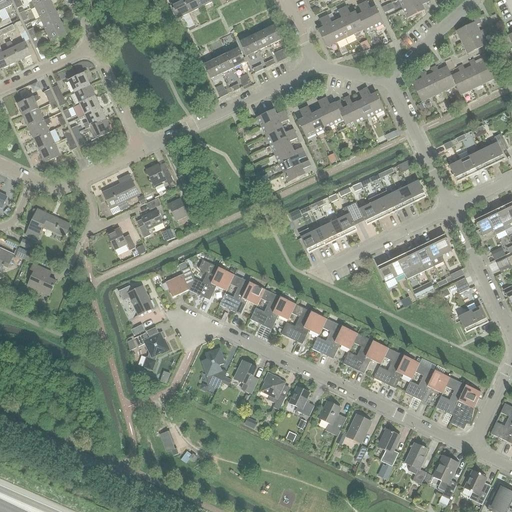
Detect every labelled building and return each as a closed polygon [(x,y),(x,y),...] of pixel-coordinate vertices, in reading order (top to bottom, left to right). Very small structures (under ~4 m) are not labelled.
[(0,0),(0,9),(13,3),(11,0),(0,0)] [(21,0),(19,0),(15,2),(19,9),(25,6),(21,0)] [(49,0),(35,7),(40,19),(56,11),(50,0),(49,0)] [(189,14),(182,0),(181,0),(171,5),(177,19),(189,14)] [(182,0),(189,14),(201,9),(196,0),(182,0)] [(210,0),(196,0),(201,9),(212,3),(210,0)] [(419,0),(399,0),(403,10),(420,1),(419,0)] [(422,5),(430,2),(429,0),(422,0),(420,1),(403,10),(408,19),(425,11),(422,5)] [(371,10),(368,2),(363,4),(376,29),(385,25),(377,7),(371,10)] [(376,29),(363,4),(359,6),(363,14),(358,16),(366,34),(376,29)] [(347,7),(343,9),(355,35),(364,30),(366,34),(358,16),(356,13),(351,15),(347,7)] [(342,19),(337,21),(346,39),(355,35),(343,9),(339,11),(342,19)] [(40,19),(45,30),(61,23),(56,11),(40,19)] [(21,14),(24,22),(29,20),(25,12),(21,14)] [(324,18),(337,44),(346,39),(337,21),(333,24),(329,16),(324,18)] [(4,26),(11,22),(9,18),(1,21),(4,26)] [(319,30),(327,48),(337,44),(324,18),(320,20),(324,28),(319,30)] [(475,22),(457,31),(463,43),(486,31),(485,29),(481,31),(477,25),(482,23),(479,18),(474,20),(475,22)] [(15,25),(24,43),(29,41),(20,22),(15,25)] [(61,23),(45,30),(51,42),(67,35),(61,23)] [(15,31),(13,26),(5,30),(7,34),(15,31)] [(264,31),(270,45),(282,40),(275,26),(264,31)] [(28,31),(31,37),(37,34),(34,28),(28,31)] [(264,31),(252,37),(259,51),(270,45),(264,31)] [(486,31),(463,43),(468,54),(487,45),(483,36),(487,34),(486,31)] [(31,37),(42,60),(48,57),(37,34),(31,37)] [(247,56),(259,51),(252,37),(241,42),(247,56)] [(367,42),(360,46),(363,52),(370,49),(367,42)] [(4,53),(10,66),(21,61),(15,48),(12,43),(6,45),(9,51),(4,53)] [(15,48),(21,61),(32,56),(26,43),(15,48)] [(239,48),(227,54),(234,68),(246,63),(239,48)] [(0,70),(10,66),(4,53),(0,55),(0,70)] [(227,54),(216,60),(223,74),(234,68),(227,54)] [(276,58),(278,63),(287,59),(285,54),(276,58)] [(475,60),(473,61),(484,84),(496,79),(487,60),(489,59),(486,54),(481,57),(483,61),(477,64),(475,60)] [(225,77),(223,74),(216,60),(204,65),(211,79),(218,76),(219,80),(225,77)] [(265,64),(267,68),(276,64),(274,60),(265,64)] [(473,90),(484,84),(473,61),(470,62),(472,67),(466,70),(463,65),(461,66),(473,90)] [(256,73),(264,69),(262,65),(254,69),(256,73)] [(445,91),(456,86),(452,76),(448,67),(439,71),(437,66),(434,68),(445,91)] [(473,90),(461,66),(458,68),(461,72),(452,76),(456,86),(460,93),(461,95),(473,90)] [(445,91),(434,68),(432,69),(434,73),(428,76),(426,72),(422,74),(434,97),(445,91)] [(69,81),(75,93),(90,86),(85,74),(69,81)] [(434,97),(422,74),(421,74),(423,79),(416,82),(414,77),(409,80),(412,85),(413,84),(422,103),(434,97)] [(241,83),(243,87),(252,83),(250,79),(241,83)] [(29,86),(32,93),(42,89),(39,82),(29,86)] [(232,93),(241,88),(239,84),(230,88),(232,93)] [(59,100),(64,98),(59,86),(54,89),(59,100)] [(75,93),(80,104),(95,97),(90,86),(75,93)] [(372,96),(368,88),(364,90),(376,115),(385,111),(377,93),(372,96)] [(44,93),(50,104),(56,102),(50,90),(44,93)] [(220,98),(229,94),(227,90),(218,94),(220,98)] [(358,102),(366,120),(376,115),(364,90),(359,92),(363,100),(358,102)] [(23,117),(39,110),(36,103),(41,101),(38,95),(17,105),(23,117)] [(85,116),(101,109),(95,97),(80,104),(85,116)] [(366,120),(358,102),(353,105),(349,97),(345,99),(348,107),(357,124),(366,120)] [(64,98),(59,100),(62,107),(67,104),(64,98)] [(344,121),(336,103),(331,106),(327,98),(323,100),(335,125),(344,121)] [(335,125),(323,100),(318,102),(322,110),(317,112),(325,129),(335,125)] [(357,124),(348,107),(344,109),(340,101),(336,103),(344,121),(348,129),(357,124)] [(59,108),(56,102),(50,104),(53,111),(59,108)] [(312,114),(309,106),(304,108),(316,134),(325,129),(317,112),(312,114)] [(316,134),(304,108),(300,110),(304,118),(299,121),(307,138),(316,134)] [(86,130),(91,127),(106,120),(101,109),(85,116),(88,122),(83,124),(86,130)] [(23,117),(28,129),(44,121),(39,110),(23,117)] [(64,112),(68,120),(73,117),(69,110),(64,112)] [(258,118),(262,127),(287,115),(285,111),(277,115),(275,110),(258,118)] [(262,127),(266,136),(284,128),(281,123),(289,119),(287,115),(262,127)] [(62,128),(66,125),(63,118),(58,120),(62,128)] [(49,119),(44,121),(28,129),(34,140),(50,133),(47,127),(52,125),(49,119)] [(112,132),(106,120),(91,127),(96,139),(112,132)] [(81,132),(78,127),(72,129),(75,135),(81,132)] [(266,136),(271,146),(296,134),(294,129),(286,133),(284,128),(266,136)] [(63,134),(66,139),(72,137),(69,131),(63,134)] [(87,144),(81,132),(75,135),(81,147),(87,144)] [(39,151),(55,144),(50,133),(34,140),(39,151)] [(271,146),(275,155),(293,147),(290,142),(298,138),(296,134),(271,146)] [(495,138),(502,153),(509,149),(501,134),(495,138)] [(77,149),(72,137),(66,139),(72,152),(77,149)] [(92,142),(87,145),(90,151),(95,148),(92,142)] [(447,152),(455,148),(452,142),(444,146),(447,152)] [(55,144),(39,151),(45,163),(61,156),(55,144)] [(497,144),(488,148),(496,164),(505,160),(497,144)] [(293,147),(275,155),(280,165),(305,153),(303,148),(295,152),(293,147)] [(488,148),(479,153),(486,169),(496,164),(488,148)] [(305,153),(280,165),(284,174),(309,162),(309,161),(301,165),(299,161),(307,157),(305,153)] [(477,173),(486,169),(479,153),(470,157),(477,173)] [(337,161),(333,154),(327,158),(331,165),(337,161)] [(477,173),(470,157),(460,162),(468,178),(477,173)] [(413,169),(409,161),(397,167),(401,175),(413,169)] [(303,170),(311,166),(309,162),(284,174),(288,183),(306,175),(303,170)] [(457,183),(468,178),(460,162),(449,167),(457,183)] [(171,189),(176,186),(169,172),(164,174),(159,164),(147,170),(154,187),(167,181),(171,189)] [(129,208),(127,202),(140,196),(130,175),(122,179),(124,183),(103,193),(114,216),(129,208)] [(267,176),(260,179),(262,184),(269,180),(267,176)] [(369,179),(360,183),(364,192),(369,189),(367,185),(371,183),(369,179)] [(419,182),(407,187),(415,203),(426,198),(419,182)] [(415,203),(407,187),(398,192),(406,207),(415,203)] [(397,212),(406,207),(398,192),(389,196),(397,212)] [(153,200),(150,193),(145,195),(147,202),(153,200)] [(397,212),(389,196),(380,200),(387,216),(397,212)] [(144,197),(138,199),(141,205),(147,203),(144,197)] [(193,224),(198,222),(191,206),(186,209),(181,199),(169,206),(176,222),(189,216),(193,224)] [(380,200),(371,205),(378,221),(387,216),(380,200)] [(367,226),(378,221),(371,205),(359,210),(356,203),(351,206),(360,224),(365,222),(367,226)] [(347,216),(338,220),(346,236),(357,231),(355,227),(360,224),(351,206),(344,209),(347,216)] [(495,211),(503,227),(511,222),(511,221),(504,206),(495,211)] [(65,236),(70,225),(38,210),(26,235),(37,240),(43,226),(65,236)] [(299,210),(295,212),(287,216),(291,224),(303,219),(301,216),(300,211),(299,210)] [(137,223),(140,229),(145,239),(151,236),(149,231),(164,223),(158,211),(142,218),(142,220),(137,223)] [(486,215),(494,231),(496,235),(505,230),(503,227),(495,211),(486,215)] [(483,237),(494,231),(486,215),(475,221),(483,237)] [(329,225),(337,241),(346,236),(338,220),(329,225)] [(320,229),(327,245),(337,241),(329,225),(320,229)] [(131,251),(136,249),(130,236),(125,238),(120,229),(108,235),(115,251),(128,245),(131,251)] [(175,238),(171,229),(161,234),(165,243),(175,238)] [(320,229),(310,234),(318,250),(327,245),(320,229)] [(309,254),(318,250),(310,234),(301,238),(309,254)] [(444,235),(433,241),(441,257),(452,251),(444,235)] [(32,243),(22,239),(20,245),(30,250),(32,243)] [(433,241),(424,245),(432,261),(438,258),(440,263),(443,262),(441,257),(433,241)] [(424,245),(415,250),(425,271),(434,266),(432,261),(424,245)] [(18,246),(13,255),(24,260),(28,251),(18,246)] [(143,246),(137,249),(140,256),(146,253),(143,246)] [(6,267),(12,255),(0,248),(0,270),(3,266),(6,267)] [(502,249),(492,254),(495,261),(505,255),(502,249)] [(425,271),(415,250),(406,254),(416,275),(425,271)] [(28,253),(26,258),(37,264),(40,258),(28,253)] [(396,258),(404,274),(407,279),(416,275),(406,254),(396,258)] [(387,263),(395,279),(404,274),(396,258),(387,263)] [(509,264),(507,259),(496,264),(499,269),(509,264)] [(203,283),(194,279),(189,291),(205,299),(219,268),(203,261),(199,270),(207,274),(203,283)] [(395,279),(387,263),(378,267),(385,283),(395,279)] [(50,296),(56,283),(56,281),(49,278),(52,272),(34,264),(31,271),(34,272),(27,286),(50,296)] [(511,269),(509,264),(499,269),(501,274),(511,269)] [(173,298),(189,291),(194,279),(189,268),(182,272),(183,275),(166,283),(173,298)] [(230,285),(234,276),(219,268),(205,299),(210,301),(216,287),(227,292),(230,285)] [(453,281),(464,276),(461,270),(450,276),(453,281)] [(235,313),(250,283),(234,276),(230,285),(238,289),(233,298),(225,294),(219,306),(235,313)] [(468,284),(465,279),(454,284),(457,289),(468,284)] [(250,283),(235,313),(241,316),(247,302),(258,306),(261,299),(265,290),(250,283)] [(416,297),(435,291),(433,283),(414,289),(416,297)] [(468,284),(457,289),(459,295),(470,289),(468,284)] [(130,287),(118,292),(123,302),(130,299),(139,316),(153,309),(143,287),(132,292),(130,287)] [(447,289),(441,292),(443,298),(450,295),(447,289)] [(250,320),(266,328),(281,298),(265,290),(261,299),(269,303),(264,313),(256,309),(250,320)] [(281,298),(266,328),(272,330),(278,316),(288,321),(292,314),(291,314),(296,305),(281,298)] [(281,335),(297,343),(311,312),(296,305),(291,314),(292,314),(300,318),(295,328),(287,324),(281,335)] [(470,313),(477,328),(489,323),(481,307),(470,313)] [(311,312),(297,343),(302,345),(309,331),(319,336),(323,329),(322,329),(326,320),(311,312)] [(466,334),(477,328),(470,313),(459,318),(466,334)] [(312,350),(328,357),(342,327),(326,320),(322,329),(323,329),(330,332),(326,342),(317,338),(312,350)] [(132,329),(135,337),(147,332),(144,324),(132,329)] [(350,351),(354,343),(358,334),(342,327),(328,357),(333,360),(340,346),(350,351)] [(162,355),(170,351),(166,343),(165,343),(163,340),(166,338),(163,332),(149,339),(146,334),(134,339),(138,348),(145,345),(149,353),(148,358),(146,357),(143,367),(153,371),(156,361),(155,361),(157,356),(161,354),(162,355)] [(343,364),(359,372),(373,342),(358,334),(354,343),(362,347),(357,357),(348,353),(343,364)] [(381,365),(384,358),(388,349),(373,342),(359,372),(364,374),(371,360),(381,365)] [(374,379),(390,387),(404,357),(388,349),(384,358),(392,362),(388,372),(379,368),(374,379)] [(224,365),(225,363),(221,351),(218,350),(207,354),(206,356),(207,360),(203,362),(202,364),(206,375),(209,376),(213,375),(213,377),(209,386),(218,390),(227,373),(221,370),(220,366),(224,365)] [(419,364),(404,357),(390,387),(395,389),(402,375),(412,380),(415,373),(419,364)] [(257,368),(243,362),(234,380),(244,385),(242,390),(252,395),(259,380),(253,377),(257,368)] [(405,394),(421,401),(435,371),(419,364),(415,373),(423,377),(419,386),(410,382),(405,394)] [(443,395),(446,387),(450,378),(435,371),(421,401),(426,404),(433,390),(443,395)] [(290,389),(284,386),(285,383),(276,379),(276,377),(268,374),(264,382),(265,383),(261,392),(269,396),(267,400),(275,404),(272,411),(278,414),(290,389)] [(458,402),(466,386),(450,378),(446,387),(454,391),(450,401),(441,397),(436,408),(452,416),(458,402)] [(474,409),(481,393),(466,386),(458,402),(474,409)] [(298,388),(290,404),(298,408),(296,411),(309,417),(314,406),(305,402),(309,393),(298,388)] [(328,402),(320,420),(329,424),(325,431),(338,437),(347,419),(337,414),(340,408),(328,402)] [(458,402),(452,416),(453,417),(450,424),(464,430),(468,422),(471,423),(474,409),(458,402)] [(490,434),(506,442),(511,430),(511,407),(505,404),(490,434)] [(361,444),(371,423),(356,416),(346,437),(361,444)] [(301,420),(297,428),(303,430),(306,423),(301,420)] [(393,451),(400,437),(387,430),(378,447),(386,451),(380,462),(392,467),(398,454),(393,451)] [(174,450),(168,433),(160,436),(166,453),(174,450)] [(421,485),(426,474),(418,470),(428,450),(414,444),(405,464),(411,466),(408,472),(416,475),(413,481),(421,485)] [(361,464),(367,449),(362,447),(355,461),(361,464)] [(450,500),(452,496),(457,484),(450,481),(458,464),(443,457),(434,477),(441,481),(438,489),(444,492),(438,504),(446,508),(448,504),(451,506),(453,501),(450,500)] [(393,468),(386,465),(385,467),(383,465),(378,476),(387,481),(393,468)] [(482,506),(490,489),(483,485),(486,479),(480,476),(481,475),(473,471),(464,489),(472,493),(469,499),(482,506)] [(511,502),(511,490),(499,484),(487,510),(490,511),(511,511),(511,510),(509,509),(511,502)]
